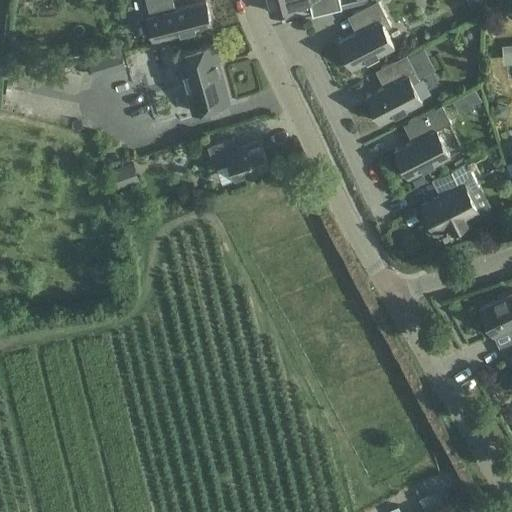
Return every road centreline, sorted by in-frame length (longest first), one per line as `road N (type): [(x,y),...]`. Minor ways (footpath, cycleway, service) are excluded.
road 1 (unclassified): [(396,305),(266,54)]
road 2 (unclassified): [(508,511),(396,305)]
road 3 (residential): [(384,214),(315,72),(296,47),(266,54)]
road 4 (residential): [(396,305),(511,269)]
